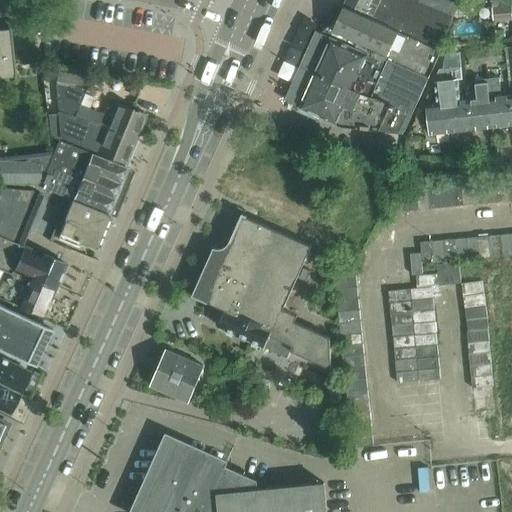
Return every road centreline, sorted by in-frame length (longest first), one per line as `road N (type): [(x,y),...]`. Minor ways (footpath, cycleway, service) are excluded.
road 1 (tertiary): [(24,511),(211,91)]
road 2 (residential): [(387,147),(243,107)]
